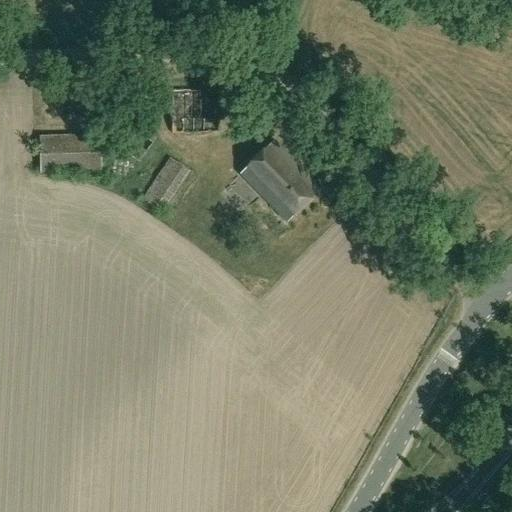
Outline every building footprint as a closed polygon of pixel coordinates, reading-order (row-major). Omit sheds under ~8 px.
[(269,18),(275,0),(260,0),(256,14),(269,18)] [(173,133),(220,132),(219,91),(172,92),(173,133)] [(139,162),(158,138),(142,127),(144,124),(134,117),(121,133),(125,136),(118,146),(139,162)] [(41,174),(102,172),(101,136),(40,137),(41,174)] [(287,223),(322,189),(275,141),(241,175),(287,223)] [(164,212),(190,171),(171,159),(144,199),(164,212)]
